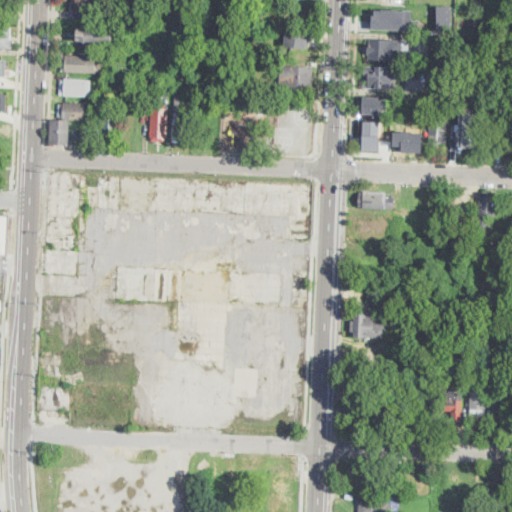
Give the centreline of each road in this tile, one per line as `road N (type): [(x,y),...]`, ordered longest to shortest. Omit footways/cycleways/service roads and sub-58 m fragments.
road 1 (secondary): [(38,0),(20,386)]
road 2 (residential): [(18,433),(322,448)]
road 3 (residential): [(31,156),(334,168)]
road 4 (secondary): [(322,448),(334,168)]
road 5 (residential): [(322,448),(511,455)]
road 6 (residential): [(511,175),(334,168)]
road 7 (secondary): [(334,168),(341,0)]
road 8 (secondary): [(20,386),(20,511)]
